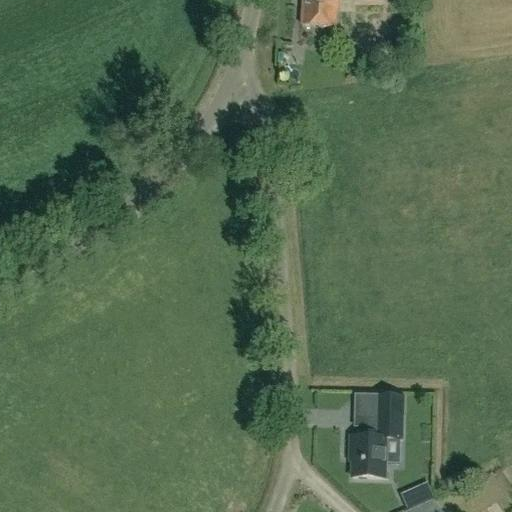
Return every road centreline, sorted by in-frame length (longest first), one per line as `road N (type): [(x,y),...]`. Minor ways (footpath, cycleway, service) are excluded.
road 1 (unclassified): [(272,511),(292,453),(289,349),(268,140),(236,76)]
road 2 (unclassified): [(0,282),(156,190),(191,151),(236,76)]
